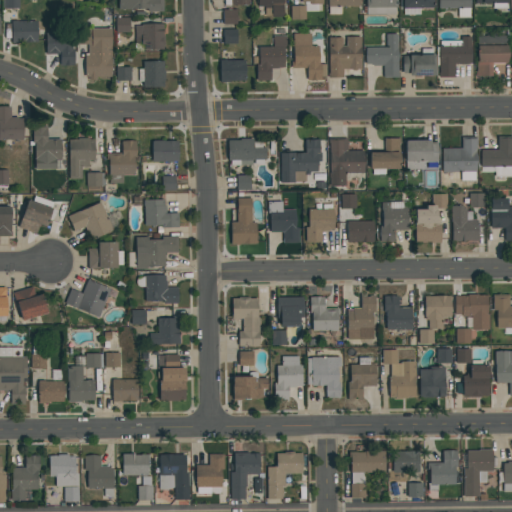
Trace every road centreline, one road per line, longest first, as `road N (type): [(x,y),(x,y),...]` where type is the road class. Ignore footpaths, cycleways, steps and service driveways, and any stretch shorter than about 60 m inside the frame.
road 1 (residential): [(0,74),(83,110),(511,107)]
road 2 (residential): [(0,432),(511,427)]
road 3 (residential): [(194,0),(209,429)]
road 4 (residential): [(206,276),(511,271)]
